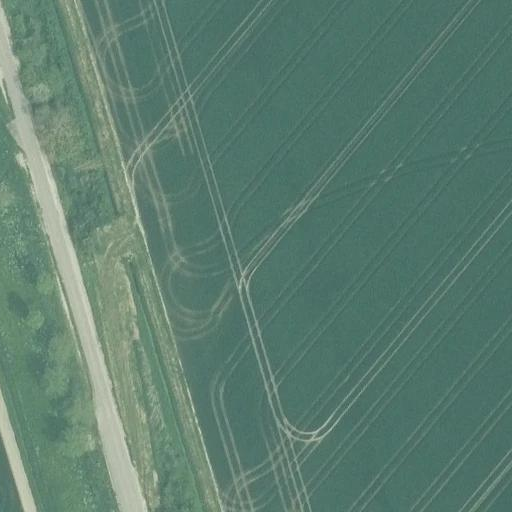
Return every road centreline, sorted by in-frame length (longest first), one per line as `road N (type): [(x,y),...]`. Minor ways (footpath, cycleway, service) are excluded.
road 1 (track): [(219,511),(73,0)]
road 2 (unclassified): [(131,511),(0,73)]
